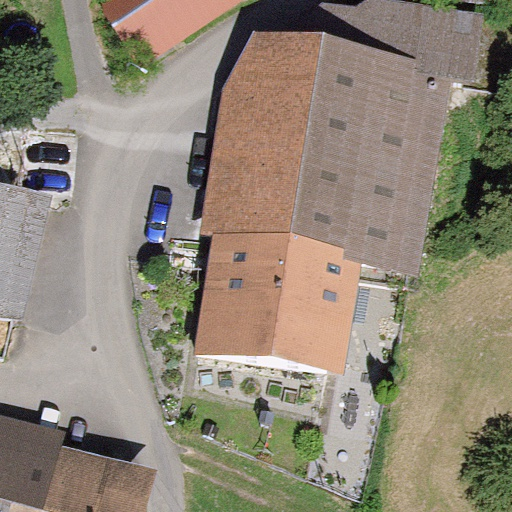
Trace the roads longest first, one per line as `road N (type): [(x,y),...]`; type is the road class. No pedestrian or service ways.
road 1 (residential): [(167,511),(114,299),(111,207),(136,137),(163,101),(296,0)]
road 2 (track): [(136,137),(103,99),(72,0)]
